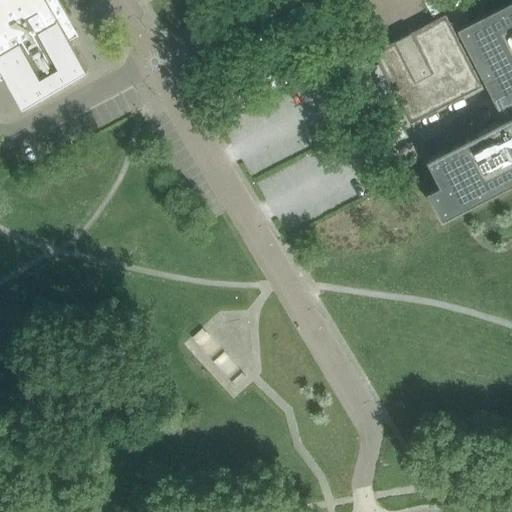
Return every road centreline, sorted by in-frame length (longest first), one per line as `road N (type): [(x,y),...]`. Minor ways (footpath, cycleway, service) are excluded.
road 1 (residential): [(362,511),(369,422),(152,66)]
road 2 (residential): [(152,66),(0,130)]
road 3 (residential): [(152,66),(281,0)]
